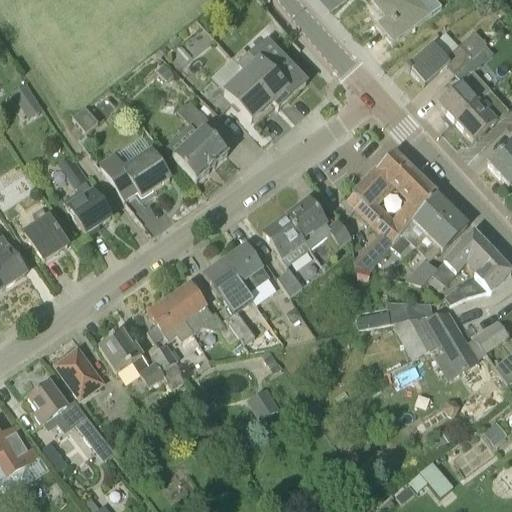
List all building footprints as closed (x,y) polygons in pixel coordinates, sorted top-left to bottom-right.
[(391,48),(440,11),(431,0),(373,0),(369,3),(383,21),(375,27),(391,48)] [(454,79),(486,49),(476,38),(445,64),(431,48),(408,70),(407,69),(404,72),(409,77),(410,75),(423,90),(445,70),(454,79)] [(277,113),(305,88),(265,45),(251,58),(270,79),(257,91),(272,107),(277,113)] [(162,48),(155,54),(160,60),(167,54),(162,48)] [(270,79),(251,58),(249,59),(242,53),(231,63),(237,70),(238,70),(245,78),(223,97),(250,127),(272,107),(257,91),(270,79)] [(173,77),(162,66),(156,72),(167,83),(173,77)] [(454,127),(488,96),(479,86),(480,85),(471,75),(436,107),(454,127)] [(20,110),(34,100),(25,87),(11,97),(20,110)] [(488,96),(454,127),(472,147),(508,115),(490,95),(488,96)] [(195,188),(226,160),(201,135),(209,127),(189,105),(177,116),(189,129),(163,153),(195,188)] [(85,138),(97,128),(84,111),(71,122),(85,138)] [(92,142),(97,138),(93,132),(87,137),(92,142)] [(511,143),(486,167),(507,191),(511,186),(511,143)] [(169,183),(150,155),(123,173),(114,159),(100,169),(123,205),(137,196),(141,202),(169,183)] [(353,212),(384,245),(390,250),(398,241),(412,223),(435,199),(392,156),(348,203),(355,210),(353,212)] [(92,196),(84,183),(75,189),(79,195),(64,205),(85,238),(110,222),(92,195),(92,196)] [(411,250),(450,214),(435,199),(412,223),(398,241),(390,250),(399,259),(409,248),(411,250)] [(284,221),(303,247),(308,255),(330,239),(338,251),(349,243),(336,226),(327,232),(307,205),(284,221)] [(43,266),(67,250),(41,212),(31,219),(37,228),(24,237),(43,266)] [(436,275),(427,267),(440,254),(441,255),(466,230),(450,214),(411,250),(423,263),(403,285),(419,293),(432,279),(436,275)] [(280,264),(303,247),(284,221),(261,237),(280,264)] [(476,280),(496,262),(472,236),(463,244),(436,275),(432,279),(444,291),(464,268),(476,280)] [(245,250),(224,264),(246,297),(268,282),(245,250)] [(0,286),(4,292),(25,277),(9,253),(0,258),(0,286)] [(496,262),(476,280),(457,291),(444,302),(450,309),(465,302),(485,297),(490,297),(510,277),(496,262)] [(219,315),(224,324),(235,317),(253,305),(246,297),(224,264),(203,278),(219,301),(220,301),(226,310),(219,315)] [(367,286),(370,274),(357,271),(357,283),(367,286)] [(289,301),(301,292),(289,274),(276,283),(289,301)] [(238,345),(224,324),(220,326),(214,318),(211,320),(189,288),(168,303),(184,325),(192,338),(201,332),(217,335),(228,352),(230,351),(238,345)] [(181,346),(192,338),(184,325),(168,303),(147,317),(156,330),(146,337),(153,347),(163,340),(167,346),(176,340),(181,346)] [(429,322),(448,319),(447,317),(431,320),(429,309),(427,309),(385,305),(387,316),(356,322),(356,324),(357,333),(392,327),(392,329),(420,324),(429,322)] [(292,325),(301,319),(295,309),(285,316),(292,325)] [(224,324),(238,345),(240,348),(252,341),(235,317),(224,324)] [(485,359),(483,357),(473,342),(466,347),(448,319),(429,322),(420,324),(392,329),(411,365),(438,350),(441,357),(434,361),(447,385),(479,367),(477,364),(485,359)] [(473,342),(483,357),(506,341),(496,326),(473,342)] [(159,373),(154,365),(147,369),(141,361),(141,360),(132,348),(130,350),(120,336),(98,351),(116,378),(131,368),(148,391),(164,380),(161,376),(159,373)] [(230,351),(234,357),(242,351),(240,348),(238,345),(230,351)] [(159,373),(161,376),(176,365),(166,349),(150,359),(154,365),(159,373)] [(269,370),(277,365),(269,352),(261,357),(269,370)] [(79,404),(101,388),(77,356),(55,372),(79,404)] [(176,365),(161,376),(164,380),(173,392),(187,382),(176,365)] [(65,410),(48,387),(27,403),(37,416),(34,418),(42,429),(47,436),(56,429),(64,438),(75,429),(103,466),(115,457),(73,404),(65,410)] [(259,424),(276,414),(265,394),(248,405),(259,424)] [(452,404),(447,404),(443,411),(446,418),(454,418),(456,414),(458,411),(454,404),(452,404)] [(228,443),(210,416),(192,428),(210,455),(228,443)] [(495,426),(482,437),(488,445),(502,434),(495,426)] [(0,439),(0,473),(6,483),(37,463),(16,429),(0,439)] [(358,460),(369,459),(367,446),(357,447),(358,460)] [(440,501),(452,491),(432,466),(409,485),(416,494),(427,485),(440,501)] [(383,501),(376,493),(367,500),(374,509),(383,501)] [(388,511),(393,508),(387,500),(376,509),(378,511),(388,511)] [(106,511),(104,508),(98,511),(90,501),(84,506),(88,511),(106,511)]
